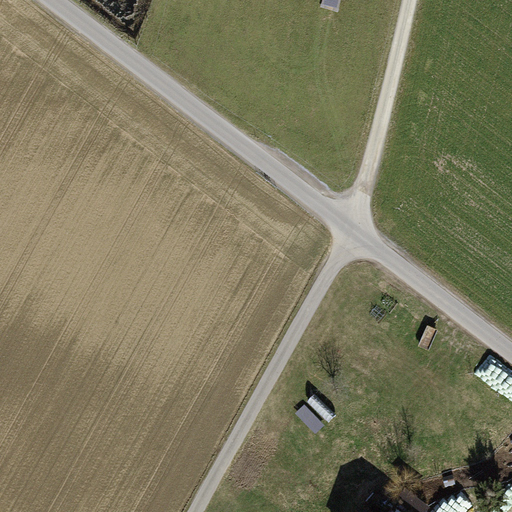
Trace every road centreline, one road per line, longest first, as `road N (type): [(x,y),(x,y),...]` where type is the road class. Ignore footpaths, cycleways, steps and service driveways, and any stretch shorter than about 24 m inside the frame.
road 1 (unclassified): [(53,0),(511,356)]
road 2 (track): [(416,0),(369,198),(198,511)]
